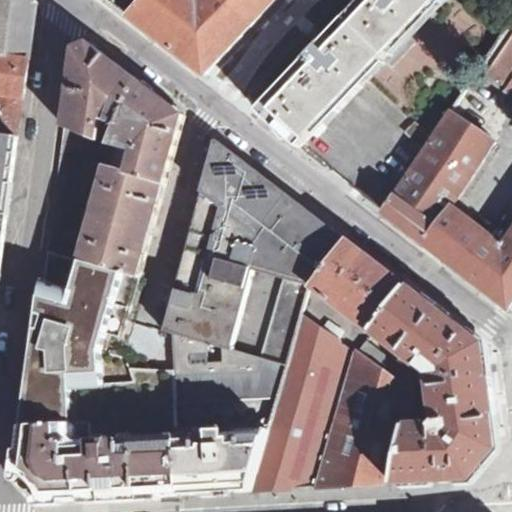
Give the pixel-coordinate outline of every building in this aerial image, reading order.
[(0,0),(0,135),(20,138),(38,2),(36,0),(0,0)] [(130,16),(145,0),(128,0),(120,9),(130,16)] [(179,54),(206,75),(277,0),(145,0),(130,16),(179,54)] [(364,0),(352,13),(353,14),(349,18),(348,18),(306,62),(259,111),(282,132),(283,131),(291,139),(301,147),(439,0),(364,0)] [(511,97),(511,18),(500,33),(477,74),(511,97)] [(90,138),(99,142),(102,119),(120,126),(140,81),(91,42),(77,48),(66,128),(90,138)] [(140,81),(120,126),(112,145),(138,152),(132,173),(108,167),(108,169),(167,185),(186,116),(140,81)] [(499,300),(510,308),(511,304),(511,231),(511,232),(508,229),(506,232),(494,223),(488,231),(453,206),(496,141),(451,111),(434,139),(426,150),(385,212),(435,251),(499,300)] [(408,132),(426,150),(434,139),(417,123),(408,132)] [(64,145),(88,152),(90,138),(66,128),(64,145)] [(0,279),(7,232),(16,162),(20,138),(0,135),(0,279)] [(62,159),(87,162),(102,167),(111,147),(99,142),(90,138),(88,152),(64,145),(62,159)] [(315,286),(349,241),(220,142),(218,143),(166,331),(174,334),(261,358),(289,366),(304,313),(312,285),(315,286)] [(60,175),(85,175),(87,162),(62,159),(60,175)] [(142,277),(167,185),(108,169),(83,261),(142,277)] [(58,190),(83,191),(85,175),(60,175),(58,190)] [(56,204),(81,205),(83,191),(58,190),(56,204)] [(54,219),(79,220),(81,205),(56,204),(54,219)] [(52,233),(76,236),(79,220),(54,219),(52,233)] [(61,255),(72,258),(76,236),(52,233),(50,252),(51,252),(61,255)] [(375,332),(408,286),(349,241),(315,286),(375,332)] [(125,338),(142,277),(83,261),(72,258),(61,255),(51,252),(47,275),(38,334),(34,363),(104,367),(103,351),(109,333),(125,338)] [(434,422),(408,422),(395,485),(473,480),(498,450),(496,428),(489,372),(485,345),(475,338),(408,286),(375,332),(430,372),(437,419),(434,422)] [(359,353),(356,351),(341,339),(333,334),(304,313),(289,366),(280,398),(275,416),(253,491),(317,488),(395,485),(408,422),(415,393),(413,392),(408,388),(377,366),(359,353)] [(333,334),(341,339),(345,333),(338,328),(333,334)] [(261,358),(174,334),(176,370),(177,376),(263,373),(261,358)] [(359,353),(377,366),(386,355),(368,342),(359,353)] [(263,373),(177,376),(178,403),(280,398),(289,366),(261,358),(263,373)] [(104,384),(104,367),(34,363),(32,409),(28,409),(30,427),(90,424),(91,442),(180,436),(180,435),(178,403),(177,376),(176,370),(133,369),(136,383),(104,384)] [(408,388),(413,392),(417,385),(413,382),(408,388)] [(180,436),(183,496),(253,491),(275,416),(268,416),(256,423),(256,430),(180,435),(180,436)] [(90,424),(30,427),(26,427),(19,476),(24,477),(28,479),(42,495),(44,503),(183,496),(180,436),(91,442),(90,424)]
